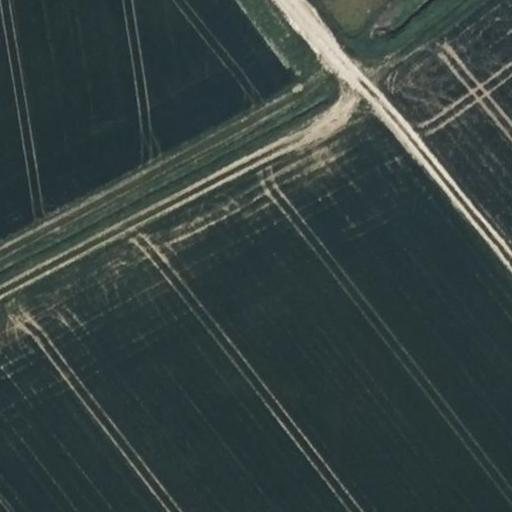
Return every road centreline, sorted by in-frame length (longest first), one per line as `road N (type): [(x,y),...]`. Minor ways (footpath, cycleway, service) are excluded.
road 1 (track): [(471,0),(366,82),(335,117),(0,296)]
road 2 (track): [(0,254),(314,86),(346,52)]
road 3 (track): [(308,0),(511,267)]
